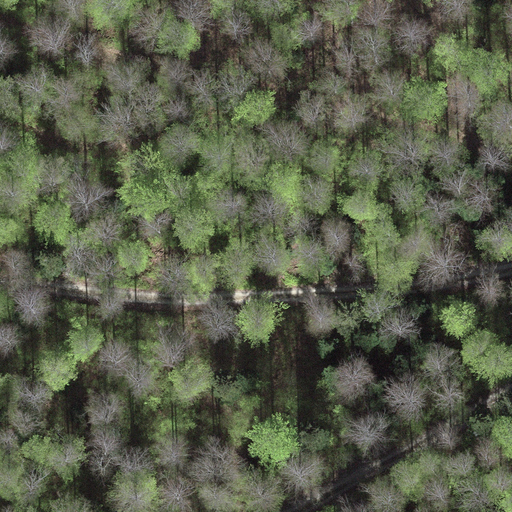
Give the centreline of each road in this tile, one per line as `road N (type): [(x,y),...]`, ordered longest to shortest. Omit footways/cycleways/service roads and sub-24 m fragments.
road 1 (track): [(0,19),(446,138),(511,145)]
road 2 (track): [(511,267),(313,298),(0,289)]
road 3 (track): [(298,511),(511,390)]
